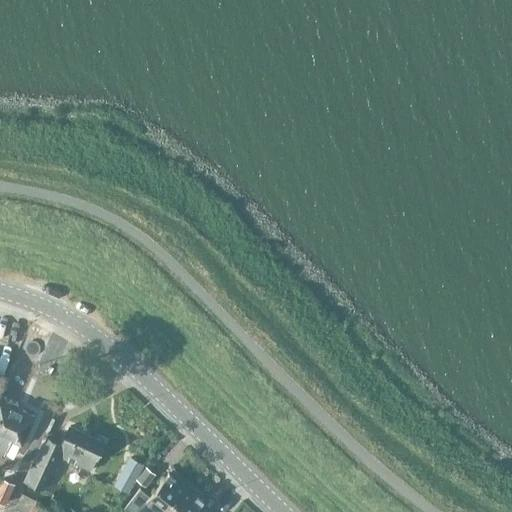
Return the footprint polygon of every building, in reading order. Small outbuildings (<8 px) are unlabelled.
[(21,445),(35,416),(18,408),(18,404),(4,397),(4,398),(0,400),(0,453),(4,455),(11,440),(21,445)] [(24,480),(43,489),(58,456),(91,470),(104,442),(70,426),(61,445),(47,438),(34,466),(31,464),(24,480)] [(165,511),(188,483),(174,472),(171,474),(169,472),(149,496),(139,488),(124,508),(128,511),(165,511)] [(0,502),(5,505),(14,486),(2,480),(0,483),(0,502)] [(165,511),(198,511),(196,510),(204,500),(201,498),(203,495),(188,483),(165,511)]
